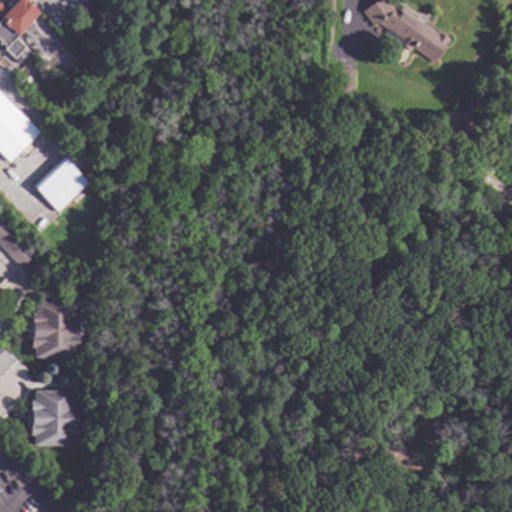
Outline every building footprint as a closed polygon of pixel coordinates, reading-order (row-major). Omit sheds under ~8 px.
[(25,0),(37,11),(13,37),(23,46),(20,49),(25,54),(17,62),(2,48),(5,46),(0,41),(0,3),(6,9),(15,0),(25,0)] [(385,0),(393,10),(396,11),(399,7),(435,33),(437,31),(447,38),(431,61),(410,47),(408,50),(382,32),(385,28),(377,23),(371,26),(360,10),(374,0),(385,0)] [(52,40),(41,52),(25,38),(36,25),(52,40)] [(352,96),(335,96),(335,68),(352,68),(353,68),(352,96)] [(0,94),(37,132),(7,162),(0,154),(0,94)] [(86,182),(55,211),(32,185),(62,156),(86,182)] [(511,208),(511,215),(510,227),(494,225),(496,207),(511,208)] [(0,217),(43,266),(29,278),(0,245),(0,217)] [(488,231),(487,243),(477,242),(478,230),(488,231)] [(73,302),(73,312),(78,312),(77,347),(73,347),(72,357),(33,356),(33,346),(29,346),(30,312),(33,312),(34,301),(73,302)] [(0,347),(3,350),(4,349),(14,359),(0,373),(0,347)] [(72,400),(76,400),(76,434),(72,434),(72,445),(32,444),(32,434),(28,434),(28,400),(32,400),(32,389),(72,390),(72,400)]
